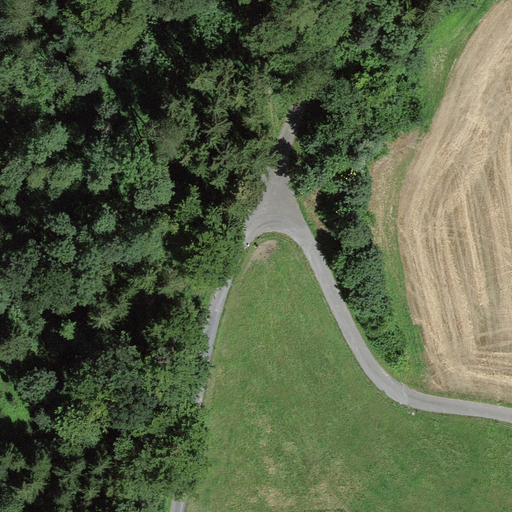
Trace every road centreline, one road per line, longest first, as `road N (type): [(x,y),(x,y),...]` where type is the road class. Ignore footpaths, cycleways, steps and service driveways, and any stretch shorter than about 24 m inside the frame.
road 1 (track): [(176,511),(210,327),(237,239),(334,0)]
road 2 (track): [(511,417),(416,401),(387,384),(359,347),(274,161)]
